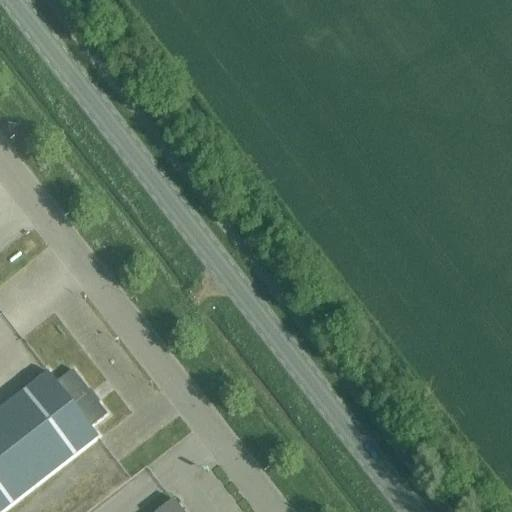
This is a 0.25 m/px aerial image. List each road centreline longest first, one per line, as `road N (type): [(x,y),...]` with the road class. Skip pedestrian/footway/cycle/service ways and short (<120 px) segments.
road 1 (secondary): [(412,511),(13,0)]
road 2 (unclassified): [(276,511),(0,152)]
